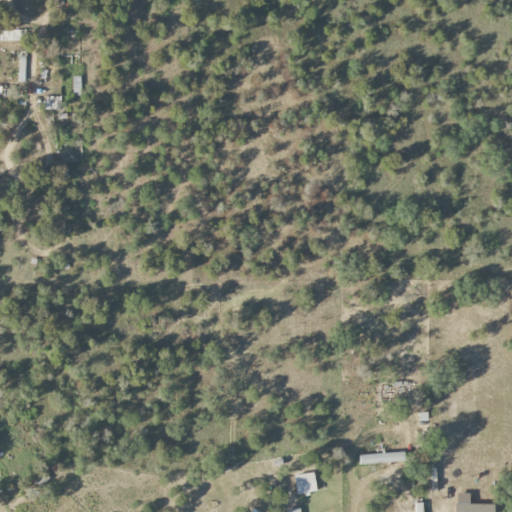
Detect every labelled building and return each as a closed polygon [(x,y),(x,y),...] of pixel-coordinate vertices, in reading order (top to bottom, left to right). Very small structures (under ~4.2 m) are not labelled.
[(0,41),(21,41),(21,30),(0,30),(0,41)] [(73,96),(81,96),(80,76),(72,77),(73,96)] [(45,110),(59,111),(60,97),(45,97),(45,110)] [(360,464),(404,463),(404,452),(359,454),(360,464)] [(296,494),(316,492),(314,473),(294,475),(296,494)] [(493,511),(494,504),(454,503),(454,511),(493,511)]
